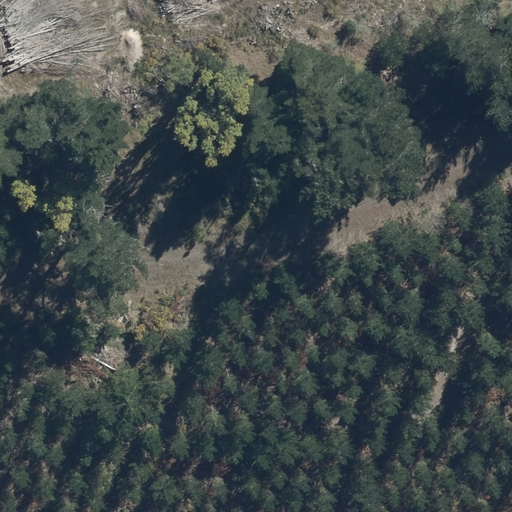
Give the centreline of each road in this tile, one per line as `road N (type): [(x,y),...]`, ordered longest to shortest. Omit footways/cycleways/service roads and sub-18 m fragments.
road 1 (track): [(511,292),(483,297),(449,345),(426,405),(354,426),(145,417),(0,384)]
road 2 (track): [(0,271),(307,230),(511,130)]
